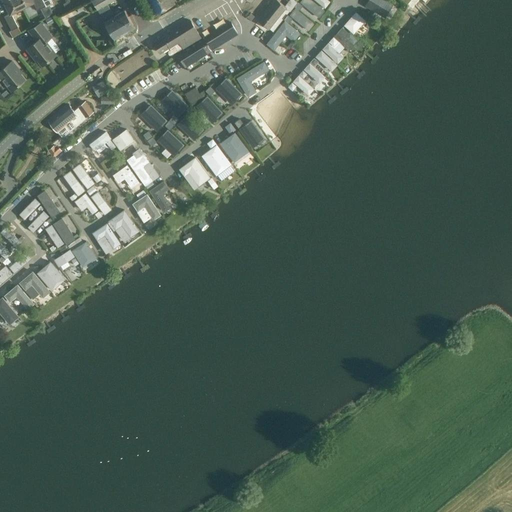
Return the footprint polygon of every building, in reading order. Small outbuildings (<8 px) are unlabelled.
[(3,0),(10,13),(11,13),(22,8),(18,0),(3,0)] [(18,0),(22,8),(33,2),(37,10),(46,6),(43,0),(18,0)] [(91,0),(97,10),(113,0),(91,0)] [(172,0),(145,0),(153,15),(175,4),(172,0)] [(287,7),(278,0),(274,0),(259,19),(270,28),(287,7)] [(310,0),(303,0),(300,3),(319,19),(325,13),(310,0)] [(327,0),(313,0),(325,10),(331,3),(327,0)] [(382,0),(369,0),(366,6),(385,17),(392,6),(382,0)] [(295,9),(289,16),(309,32),(315,25),(295,9)] [(115,16),(125,34),(135,28),(125,10),(115,16)] [(356,12),(344,25),(353,34),(366,21),(356,12)] [(4,16),(12,30),(18,27),(11,13),(10,13),(4,16)] [(53,15),(45,20),(49,25),(56,21),(53,15)] [(115,16),(104,22),(114,40),(125,34),(115,16)] [(184,49),(202,39),(190,20),(154,43),(160,53),(179,41),(184,49)] [(210,50),(229,38),(237,33),(230,21),(203,38),(210,50)] [(284,21),(266,44),(274,50),(286,35),(292,40),(293,41),(300,34),(284,21)] [(37,41),(27,49),(32,55),(33,54),(42,65),(56,55),(45,41),(52,37),(40,22),(29,30),(37,41)] [(338,32),(334,36),(349,50),(353,46),(359,39),(350,31),(349,33),(342,27),(339,30),(338,32)] [(202,39),(184,49),(178,53),(186,65),(210,50),(203,38),(202,39)] [(328,44),(322,51),(337,65),(343,58),(328,44)] [(321,52),(315,58),(331,73),(337,67),(321,52)] [(17,67),(12,61),(2,69),(0,66),(0,78),(1,78),(11,91),(25,80),(15,69),(17,67)] [(264,61),(237,78),(248,97),(257,91),(251,81),(269,70),(264,61)] [(309,64),(303,71),(319,85),(325,79),(309,64)] [(298,77),(292,83),(308,97),(314,91),(298,77)] [(100,96),(110,90),(104,79),(93,86),(100,96)] [(225,79),(216,89),(231,103),(241,93),(225,79)] [(210,86),(205,91),(210,95),(215,91),(210,86)] [(195,87),(185,94),(191,104),(205,96),(202,91),(199,93),(195,87)] [(172,91),(162,101),(177,115),(186,105),(172,91)] [(207,97),(197,106),(210,121),(221,112),(207,97)] [(93,111),(85,102),(74,111),(69,105),(49,122),(57,132),(72,120),(77,126),(88,117),(87,116),(93,111)] [(151,105),(141,115),(155,130),(165,120),(151,105)] [(194,140),(205,129),(188,113),(178,124),(194,140)] [(174,115),(169,120),(174,124),(178,119),(174,115)] [(240,119),(235,123),(238,127),(243,123),(240,119)] [(169,120),(165,125),(170,129),(174,124),(169,120)] [(251,121),(240,129),(252,146),(263,138),(251,121)] [(231,123),(227,126),(231,133),(236,130),(231,123)] [(127,129),(112,139),(121,151),(135,140),(127,129)] [(167,130),(157,140),(172,154),(182,144),(167,130)] [(116,146),(112,139),(111,138),(106,131),(89,144),(95,151),(106,142),(112,149),(116,146)] [(148,131),(144,135),(147,140),(152,136),(148,131)] [(235,132),(220,143),(234,162),(249,151),(235,132)] [(152,137),(148,140),(151,145),(156,142),(152,137)] [(217,144),(202,155),(217,175),(224,169),(230,165),(231,164),(217,144)] [(134,155),(127,159),(145,185),(153,180),(144,166),(144,165),(150,161),(144,153),(137,158),(134,154),(134,155)] [(195,157),(179,169),(184,175),(189,172),(198,185),(210,177),(195,157)] [(80,165),(72,171),(88,191),(95,185),(80,165)] [(127,165),(112,175),(118,183),(124,179),(130,187),(138,181),(127,165)] [(70,172),(63,178),(78,198),(85,192),(70,172)] [(155,186),(149,190),(164,212),(172,207),(163,193),(170,188),(164,180),(155,186)] [(45,190),(37,195),(51,216),(58,212),(51,201),(52,201),(45,190)] [(85,193),(74,201),(81,211),(87,207),(92,214),(98,210),(85,193)] [(98,193),(91,198),(105,217),(112,212),(98,193)] [(147,193),(132,203),(137,212),(145,207),(153,220),(161,215),(147,193)] [(20,214),(25,219),(40,203),(35,198),(20,214)] [(124,209),(109,220),(115,230),(122,225),(130,237),(139,231),(124,209)] [(43,211),(28,227),(33,232),(49,216),(43,211)] [(62,218),(54,224),(67,244),(75,238),(62,218)] [(107,223),(92,233),(97,240),(104,235),(113,249),(121,243),(107,223)] [(47,228),(58,247),(65,243),(54,224),(47,228)] [(0,232),(16,247),(21,242),(5,227),(0,232)] [(84,242),(72,249),(82,267),(97,257),(86,241),(84,242)] [(11,253),(0,242),(0,252),(6,258),(11,253)] [(70,251),(54,262),(59,269),(75,258),(70,251)] [(15,272),(31,258),(27,252),(10,267),(15,272)] [(50,260),(37,271),(52,287),(65,277),(50,260)] [(0,273),(1,275),(0,276),(0,284),(13,274),(6,266),(0,270),(0,273)] [(33,271),(20,282),(26,290),(32,284),(40,293),(43,297),(50,291),(39,279),(33,271)] [(18,284),(5,295),(10,302),(14,299),(17,296),(20,300),(28,309),(34,303),(24,292),(18,284)] [(3,297),(0,298),(0,312),(10,325),(20,316),(9,304),(3,297)]
